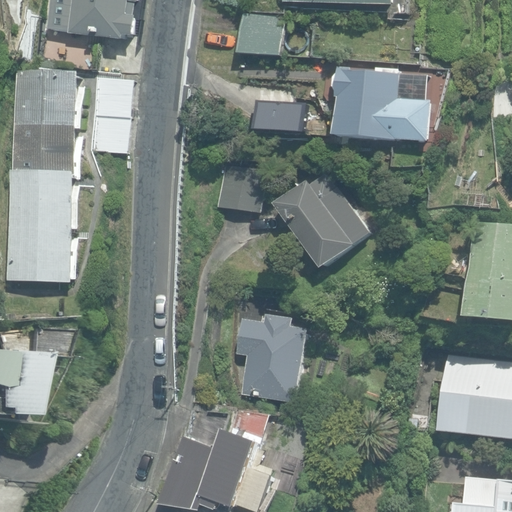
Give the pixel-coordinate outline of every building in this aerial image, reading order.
[(73,35),(129,42),(129,37),(139,38),(141,18),(140,17),(141,4),(142,4),(143,0),(54,0),(51,30),(73,33),(73,35)] [(242,55),(284,56),(286,15),(248,13),(242,55)] [(438,55),(459,55),(459,27),(438,27),(438,55)] [(340,98),(337,137),(432,142),(434,102),(402,101),(404,70),(379,68),(379,73),(341,71),(339,98),(340,98)] [(19,72),(16,172),(80,175),(84,74),(19,72)] [(97,115),(134,119),(138,82),(101,78),(97,115)] [(286,131),(321,135),(323,112),(289,108),(286,131)] [(131,155),(134,119),(97,115),(94,151),(131,155)] [(219,207),(264,214),(270,171),(224,165),(219,207)] [(80,175),(16,172),(12,281),(76,284),(80,175)] [(281,206),(328,270),(376,234),(342,189),(340,190),(329,174),(314,185),(312,182),(281,206)] [(469,318),(511,322),(511,226),(478,223),(476,243),(469,318)] [(246,394),(302,404),(311,350),(314,331),(296,327),(297,321),(270,316),(268,324),(246,320),(240,353),(253,356),(246,394)] [(0,414),(20,416),(42,354),(0,351),(0,414)] [(442,431),(511,439),(511,361),(451,354),(442,431)] [(235,432),(265,443),(274,415),(241,411),(235,432)] [(208,506),(223,511),(226,504),(242,509),(245,501),(266,509),(278,476),(276,475),(278,471),(263,465),(268,452),(263,449),(265,444),(234,432),(230,430),(223,449),(191,438),(161,505),(206,511),(208,506)] [(511,511),(511,477),(467,474),(466,501),(455,500),(454,511),(511,511)]
